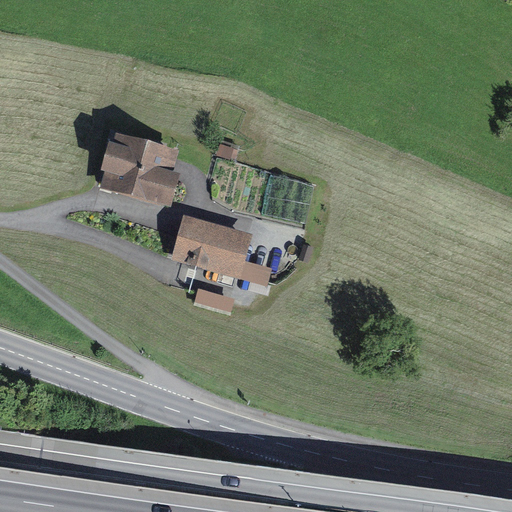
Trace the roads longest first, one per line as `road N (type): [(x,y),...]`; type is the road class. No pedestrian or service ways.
road 1 (motorway): [(431,511),(0,453)]
road 2 (tertiary): [(184,414),(313,453),(511,489)]
road 3 (motorway): [(0,347),(184,414)]
